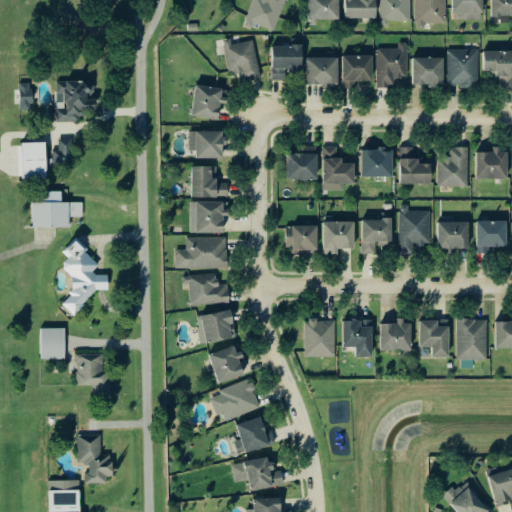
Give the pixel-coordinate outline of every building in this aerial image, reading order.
[(253,0),(245,27),(253,29),(254,25),(275,32),(285,0),(253,0)] [(340,21),(340,0),(309,0),(309,21),(340,21)] [(377,19),(376,0),(346,0),(347,20),(377,19)] [(411,0),(378,0),(379,23),(412,23),(411,0)] [(415,0),(416,30),(426,29),(426,24),(447,24),(446,0),(415,0)] [(453,0),(453,20),(484,21),(484,0),(453,0)] [(511,0),(492,0),(492,17),(511,17),(511,0)] [(224,46),(230,74),(241,72),(243,83),(261,79),(253,40),(224,46)] [(408,79),(408,44),(399,44),(399,50),(378,50),(379,90),(396,89),(396,80),(408,79)] [(304,47),(273,47),(273,81),(286,81),(286,72),(304,72),(304,47)] [(479,50),(449,51),(450,88),(479,88),(479,50)] [(511,87),(511,52),(485,52),(485,75),(500,76),(499,88),(511,87)] [(374,57),(344,57),(344,89),(357,89),(357,83),(374,83),(374,57)] [(339,59),(308,59),(308,88),(339,89),(339,59)] [(414,87),(445,88),(446,60),(415,59),(414,87)] [(96,111),(96,83),(57,84),(58,101),(66,101),(66,110),(56,110),(57,122),(84,122),(84,111),(96,111)] [(32,84),(20,84),(20,111),(33,111),(32,84)] [(221,105),(225,105),(226,89),(196,88),(194,119),(221,120),(221,105)] [(225,160),(226,133),(190,133),(190,151),(198,152),(197,160),(225,160)] [(53,151),(54,165),(74,164),(73,140),(59,140),(59,151),(53,151)] [(48,180),(47,143),(21,144),(22,180),(48,180)] [(356,165),(348,165),(349,155),(339,154),(339,148),(324,148),(323,185),(355,186),(356,165)] [(433,185),(433,165),(418,165),(418,148),(401,149),(401,186),(433,185)] [(469,149),(449,148),(449,163),(440,163),(439,187),(468,188),(469,149)] [(362,178),(394,179),(394,151),(363,150),(362,178)] [(478,181),(509,180),(509,153),(501,154),(501,152),(477,152),(478,181)] [(319,155),(309,155),(288,155),(288,181),(319,182),(319,155)] [(193,199),(228,199),(228,180),(213,180),(213,168),(193,168),(193,199)] [(70,228),(69,218),(83,218),(82,204),(62,204),(62,192),(44,193),(44,204),(33,204),(34,229),(70,228)] [(191,203),(190,234),(226,235),(227,211),(225,211),(225,204),(191,203)] [(430,212),(409,212),(409,207),(399,207),(400,254),(415,253),(415,248),(431,247),(430,212)] [(393,221),(363,221),(362,255),(376,255),(377,246),(393,246),(393,221)] [(508,222),(478,223),(478,255),(494,255),(494,249),(508,249),(508,222)] [(356,250),(355,223),(324,224),(325,256),(339,256),(339,251),(356,250)] [(470,250),(470,223),(439,224),(440,255),(454,255),(454,251),(470,250)] [(319,228),(287,227),(287,251),(319,252),(319,228)] [(227,238),(186,239),(186,251),(176,251),(176,270),(228,269),(227,238)] [(96,292),(109,291),(109,276),(96,276),(96,263),(85,254),(85,248),(77,242),(73,242),(64,254),(69,258),(61,269),(72,277),(72,293),(62,307),(77,318),(96,292)] [(191,306),(229,305),(229,285),(218,286),(217,275),(183,276),(184,285),(190,285),(191,306)] [(201,346),(236,340),(231,312),(196,318),(201,346)] [(336,321),(306,321),(305,358),(336,358),(336,321)] [(488,321),(458,321),(457,361),(488,361),(488,321)] [(374,328),(368,328),(368,323),(345,322),(345,348),(357,349),(357,359),(374,359),(374,328)] [(421,323),(421,349),(434,348),(434,359),(450,358),(450,323),(439,323),(439,322),(421,323)] [(511,322),(496,323),(497,351),(511,350),(511,322)] [(382,324),(382,352),(413,352),(412,324),(382,324)] [(65,330),(41,330),(41,361),(66,360),(65,330)] [(209,357),(220,385),(245,375),(239,360),(241,359),(236,346),(209,357)] [(103,355),(76,356),(77,387),(95,386),(95,398),(111,398),(110,372),(104,372),(103,355)] [(219,391),(220,396),(211,399),(217,417),(224,414),(227,421),(261,409),(251,380),(219,391)] [(238,423),(242,440),(235,441),(238,453),(275,445),(269,418),(262,420),(262,418),(238,423)] [(101,436),(78,436),(78,465),(86,465),(86,483),(113,482),(112,455),(101,455),(101,436)] [(232,464),(235,483),(250,481),(252,492),(284,486),(281,469),(273,471),(271,457),(232,464)] [(511,468),(489,474),(497,506),(511,502),(511,468)] [(80,511),(80,481),(49,482),(49,511),(80,511)] [(485,511),(475,483),(449,492),(456,511),(485,511)] [(247,511),(282,511),(282,498),(255,499),(255,510),(248,510),(247,511)]
